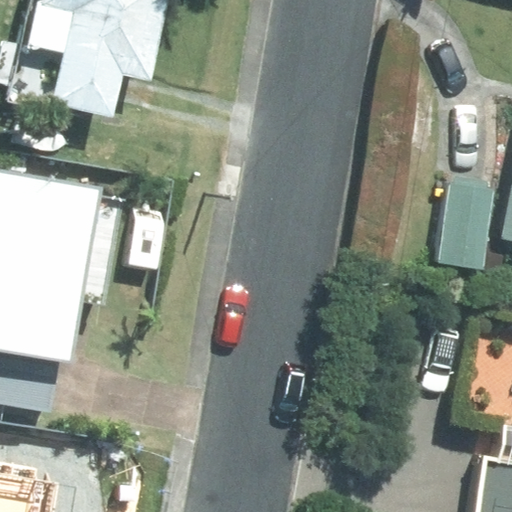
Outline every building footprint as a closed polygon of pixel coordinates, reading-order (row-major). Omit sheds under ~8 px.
[(50,78),(40,131),(99,142),(106,101),(139,106),(159,0),(37,0),(32,30),(22,28),(14,71),(50,78)] [(511,161),(496,244),(511,247),(511,161)] [(440,173),(427,250),(468,257),(479,179),(440,173)] [(0,201),(0,422),(40,430),(46,394),(54,396),(57,375),(86,380),(113,221),(0,201)] [(511,511),(511,433),(492,430),(487,466),(471,464),(465,511),(511,511)]
